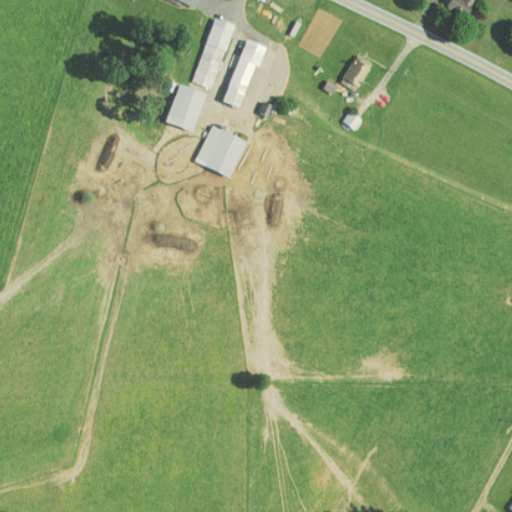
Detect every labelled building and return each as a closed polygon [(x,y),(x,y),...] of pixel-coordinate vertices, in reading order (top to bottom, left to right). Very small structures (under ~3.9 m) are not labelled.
[(435,0),(435,1),(454,12),(460,0),(435,0)] [(202,82),(222,17),(202,10),(181,76),(202,82)] [(253,38),(235,32),(213,94),(231,101),(253,38)] [(362,57),(346,47),(329,75),(345,84),(362,57)] [(182,124),(196,87),(168,77),(155,114),(182,124)] [(343,122),(351,113),(340,104),(332,113),(343,122)] [(185,155),(220,170),(236,134),(201,118),(185,155)] [(511,510),(511,481),(498,502),(511,510)]
